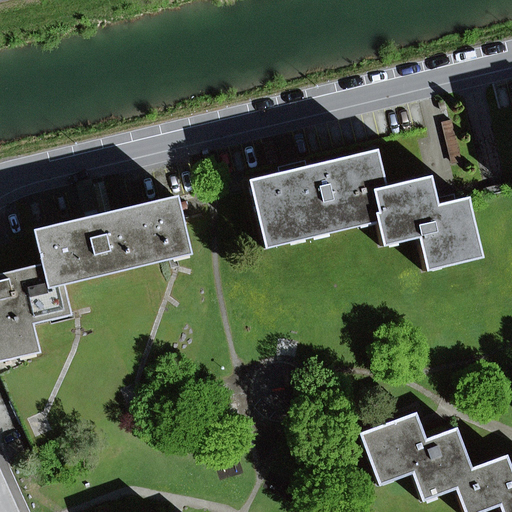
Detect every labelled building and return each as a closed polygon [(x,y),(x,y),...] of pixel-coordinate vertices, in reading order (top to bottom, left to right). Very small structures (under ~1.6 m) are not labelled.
[(451,120),(441,123),(451,165),(462,162),(451,120)] [(285,161),(280,140),(269,142),(275,164),(285,161)] [(367,191),(382,187),(373,151),(306,167),(305,162),(290,165),(291,171),(248,181),(264,248),(375,222),(367,191)] [(478,258),(464,198),(444,203),(442,198),(432,200),(426,177),(382,187),(367,191),(375,222),(381,245),(416,237),(424,270),(478,258)] [(104,182),(93,185),(100,214),(111,212),(104,182)] [(63,285),(190,255),(176,196),(111,212),(100,214),(33,230),(41,265),(47,289),(63,285)] [(33,325),(71,316),(63,285),(47,289),(41,265),(0,274),(0,362),(39,353),(33,325)] [(453,490),(474,482),(469,469),(454,429),(424,440),(414,413),(358,434),(377,487),(410,474),(420,502),(453,490)] [(511,511),(511,476),(504,456),(469,469),(474,482),(453,490),(461,511),(482,511),(497,507),(498,511),(511,511)]
